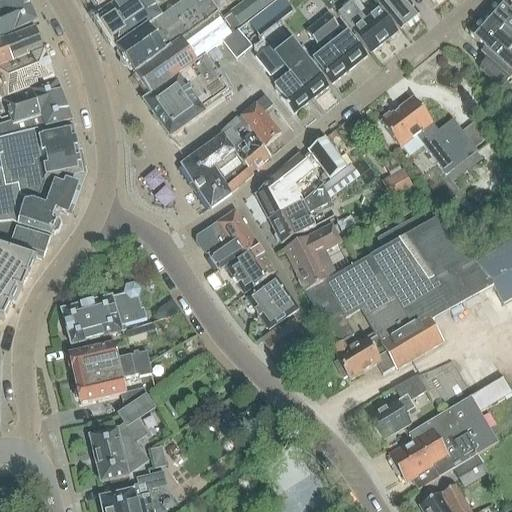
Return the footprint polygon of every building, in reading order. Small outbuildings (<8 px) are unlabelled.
[(0,0),(0,36),(36,21),(26,0),(0,0)] [(90,0),(96,9),(110,0),(90,0)] [(121,0),(96,18),(101,26),(100,26),(110,41),(111,41),(116,49),(160,18),(150,3),(154,0),(121,0)] [(116,49),(115,50),(133,75),(147,65),(150,70),(160,63),(157,58),(166,52),(170,56),(173,54),(170,49),(216,16),(218,15),(207,0),(185,0),(160,18),(116,49)] [(275,0),(245,0),(228,13),(239,27),(275,0)] [(292,11),(282,0),(278,0),(266,9),(277,23),(292,11)] [(373,0),(399,31),(418,16),(404,0),(373,0)] [(511,10),(500,0),(485,17),(511,42),(511,10)] [(396,34),(379,12),(378,11),(365,22),(351,3),(337,14),(352,33),(369,55),(396,34)] [(277,23),(266,9),(247,24),(257,38),(277,23)] [(147,65),(133,75),(149,96),(196,63),(196,62),(230,36),(231,36),(216,16),(170,49),(173,54),(170,56),(166,52),(157,58),(160,63),(150,70),(147,65)] [(331,86),(366,58),(344,30),(341,33),(327,16),(313,27),(305,34),(318,48),(326,41),(331,47),(313,62),(318,68),(318,69),(331,86)] [(480,53),(488,60),(479,70),(500,89),(511,75),(511,59),(507,55),(511,49),(511,42),(485,17),(468,36),(483,49),(480,53)] [(3,40),(11,63),(22,59),(43,50),(34,28),(3,40)] [(237,31),(231,36),(230,36),(230,37),(225,40),(221,44),(235,62),(251,48),(241,36),(237,31)] [(291,79),(310,102),(327,88),(288,39),(270,52),(289,76),(288,77),(290,79),(291,79)] [(0,67),(11,63),(3,40),(0,41),(0,67)] [(293,116),(310,102),(291,79),(290,79),(288,77),(289,76),(270,52),(267,49),(255,59),(276,86),(274,88),(274,92),(280,99),(279,99),(293,116)] [(6,98),(54,79),(43,50),(22,59),(0,67),(0,100),(6,98)] [(213,63),(221,57),(216,50),(208,56),(213,63)] [(169,139),(204,113),(231,93),(205,57),(196,63),(178,77),(149,96),(142,101),(169,139)] [(3,103),(11,123),(0,126),(0,139),(67,123),(71,122),(56,83),(3,103)] [(280,135),(263,115),(272,107),(264,98),(237,120),(240,125),(243,122),(265,148),(280,135)] [(445,177),(476,153),(452,121),(437,133),(432,125),(412,99),(389,117),(387,116),(382,120),(383,122),(380,124),(399,150),(401,149),(408,159),(423,148),(445,177)] [(67,123),(0,139),(0,226),(11,226),(49,238),(49,237),(50,237),(51,235),(53,236),(58,234),(61,226),(59,221),(57,220),(59,214),(66,216),(77,188),(54,180),(81,175),(72,127),(68,128),(67,123)] [(220,138),(236,156),(235,157),(250,175),(250,174),(269,159),(254,141),(254,142),(249,135),(241,142),(231,130),(220,138)] [(236,156),(220,138),(180,167),(210,210),(230,195),(252,177),(250,174),(250,175),(235,157),(236,156)] [(329,180),(345,168),(323,140),(308,153),(329,180)] [(254,197),(267,221),(299,205),(291,189),(311,173),(298,157),(270,180),(272,182),(254,197)] [(414,167),(411,170),(415,177),(419,174),(414,167)] [(332,199),(355,181),(345,169),(322,187),(332,199)] [(413,192),(402,171),(380,183),(391,203),(413,192)] [(299,205),(267,221),(274,235),(273,238),(276,243),(279,244),(280,246),(314,229),(307,216),(331,204),(322,187),(301,204),(299,205)] [(376,241),(382,251),(438,220),(432,209),(376,241)] [(238,259),(239,261),(257,248),(234,213),(199,236),(212,255),(207,257),(217,272),(238,259)] [(442,344),(429,323),(450,311),(511,276),(511,236),(470,261),(438,220),(382,251),(335,278),(304,293),(325,330),(327,329),(337,346),(331,349),(337,358),(335,359),(337,363),(333,365),(342,381),(347,379),(349,382),(380,363),(378,359),(385,355),(395,372),(442,344)] [(0,248),(34,259),(41,262),(49,238),(11,226),(0,226),(0,248)] [(301,289),(304,293),(335,278),(323,253),(340,245),(331,227),(282,251),(297,280),(297,283),(299,287),(301,289)] [(34,260),(34,259),(0,248),(0,284),(17,292),(21,294),(34,260)] [(257,248),(239,261),(226,270),(243,297),(274,274),(257,248)] [(245,300),(260,321),(268,332),(298,311),(275,278),(245,300)] [(0,321),(2,322),(3,321),(17,292),(0,284),(0,321)] [(120,333),(119,328),(146,322),(143,311),(141,311),(138,299),(139,292),(133,286),(125,288),(123,295),(111,299),(111,298),(60,312),(70,347),(120,333)] [(164,321),(165,321),(179,316),(181,315),(171,302),(157,311),(163,320),(164,321)] [(303,358),(306,355),(305,349),(299,342),(306,337),(294,321),(280,331),(278,328),(260,340),(273,359),(284,372),(303,358)] [(157,338),(152,325),(133,331),(137,344),(157,338)] [(72,372),(74,381),(148,363),(146,353),(137,355),(137,353),(133,354),(133,356),(129,357),(116,360),(113,345),(68,356),(69,360),(67,363),(68,369),(71,372),(72,372)] [(116,417),(146,398),(144,395),(143,389),(124,394),(121,380),(134,377),(138,376),(138,378),(151,375),(148,363),(74,381),(76,390),(74,394),(75,400),(78,402),(79,402),(80,406),(120,396),(123,411),(116,416),(116,417)] [(409,404),(425,394),(415,378),(393,390),(400,402),(397,404),(396,403),(368,419),(375,430),(374,433),(377,438),(380,439),(382,442),(410,425),(404,416),(413,410),(409,404)] [(502,380),(449,411),(408,436),(412,444),(389,457),(405,485),(410,481),(417,492),(497,445),(479,414),(510,395),(502,380)] [(128,477),(139,474),(138,470),(148,463),(136,445),(148,437),(138,422),(155,411),(146,398),(116,417),(122,426),(115,432),(89,438),(100,484),(128,477)] [(160,449),(150,452),(154,470),(165,468),(160,449)] [(487,476),(477,458),(453,473),(463,490),(487,476)] [(166,487),(163,474),(136,480),(138,490),(98,499),(101,511),(151,511),(147,492),(166,487)] [(238,481),(238,487),(243,490),(250,490),(256,487),(256,481),(251,478),(244,478),(238,481)] [(308,487),(271,511),(313,511),(321,508),(308,487)] [(468,511),(454,487),(419,508),(420,511),(468,511)]
